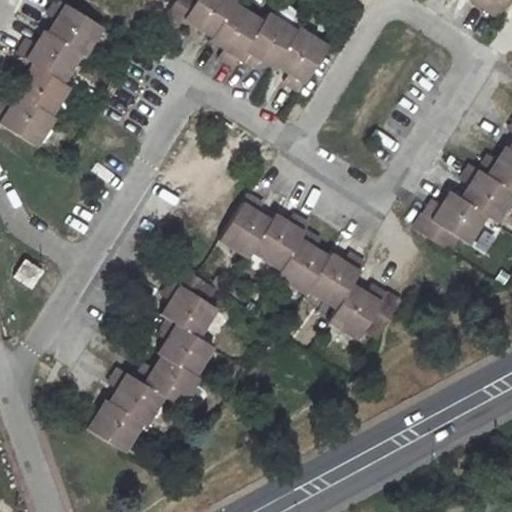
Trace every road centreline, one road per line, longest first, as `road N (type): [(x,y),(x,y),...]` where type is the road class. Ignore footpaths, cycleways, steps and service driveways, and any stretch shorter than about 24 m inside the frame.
road 1 (residential): [(5,385),(195,83),(293,146)]
road 2 (residential): [(293,146),(382,204),(477,56),(395,0)]
road 3 (tertiary): [(259,511),(511,376)]
road 4 (residential): [(387,0),(293,146)]
road 5 (residential): [(52,511),(5,385)]
